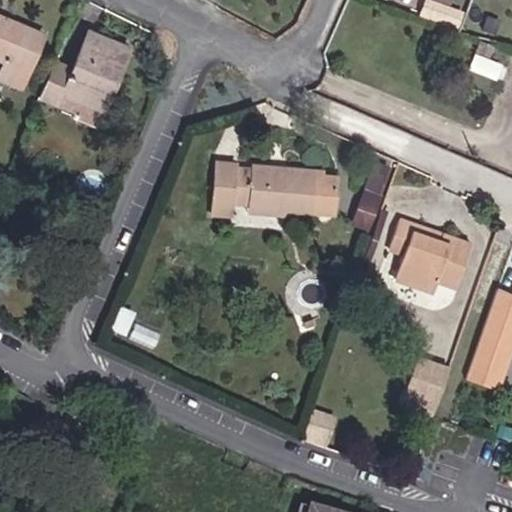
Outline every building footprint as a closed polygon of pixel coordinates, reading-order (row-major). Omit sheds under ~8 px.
[(0,52),(0,27),(4,15),(0,13),(0,65),(21,73),(24,61),(0,52)] [(19,78),(45,87),(63,37),(4,15),(0,27),(0,52),(24,61),(21,73),(19,78)] [(88,97),(119,109),(131,80),(137,82),(149,48),(108,32),(94,69),(87,67),(72,102),(84,107),(88,97)] [(63,99),(72,102),(87,67),(77,63),(63,99)] [(371,157),(354,225),(375,230),(392,162),(371,157)] [(271,174),(256,173),(257,168),(236,166),(231,217),(252,219),(253,206),(266,207),(279,209),(278,217),(305,220),(305,213),(351,218),(355,178),(341,176),(342,174),(303,170),(302,177),(294,176),(295,170),(271,167),(271,174)] [(265,216),(278,217),(279,209),(266,207),(265,216)] [(445,285),(464,291),(480,248),(452,237),(449,247),(422,237),(425,229),(406,221),(395,251),(410,256),(401,281),(441,296),(445,285)] [(511,292),(505,290),(474,380),(502,390),(511,361),(511,292)] [(415,391),(446,401),(456,372),(424,362),(415,391)]
